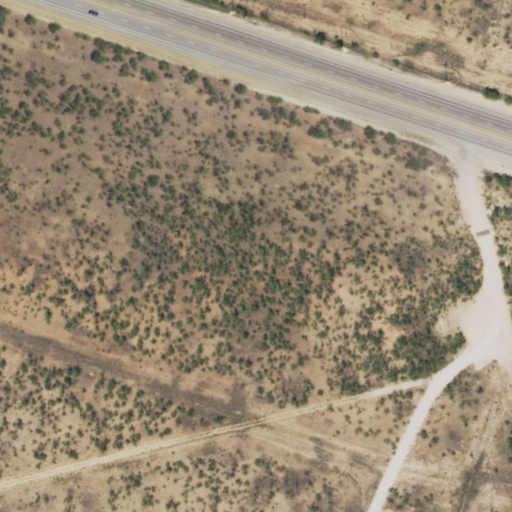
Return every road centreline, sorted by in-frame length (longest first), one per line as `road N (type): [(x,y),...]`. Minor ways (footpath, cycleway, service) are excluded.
road 1 (track): [(511,368),(0,506)]
road 2 (trunk): [(511,137),(106,0)]
